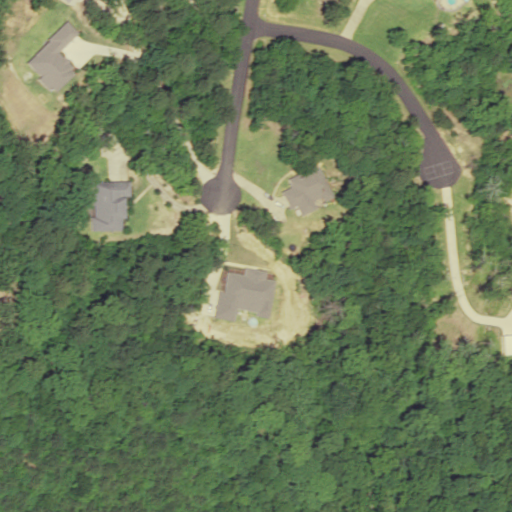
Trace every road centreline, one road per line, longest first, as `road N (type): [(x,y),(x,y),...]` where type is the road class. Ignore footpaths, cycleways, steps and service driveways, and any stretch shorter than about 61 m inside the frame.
road 1 (residential): [(248,21),(330,37),(365,55),(413,107),(440,166)]
road 2 (residential): [(253,0),(221,193)]
